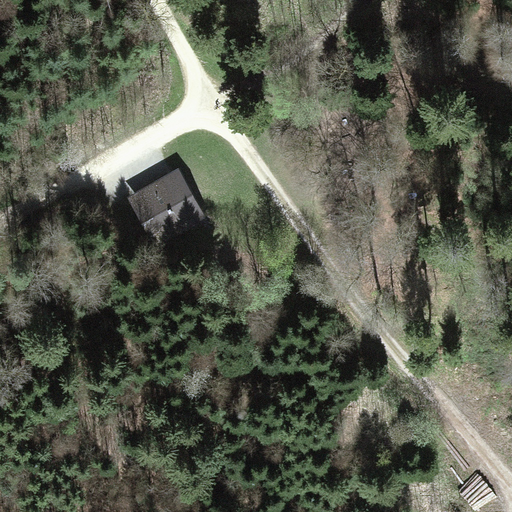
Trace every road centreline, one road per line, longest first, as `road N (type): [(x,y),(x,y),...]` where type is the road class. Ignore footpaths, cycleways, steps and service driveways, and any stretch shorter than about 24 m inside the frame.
road 1 (track): [(511,485),(314,248),(211,104),(154,0)]
road 2 (track): [(0,223),(211,104)]
road 3 (track): [(366,0),(306,50),(211,104)]
